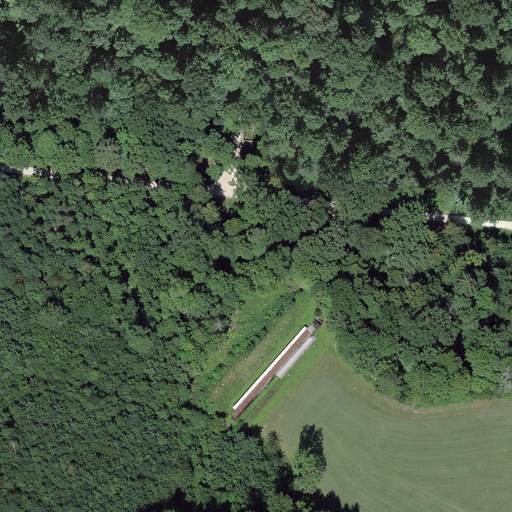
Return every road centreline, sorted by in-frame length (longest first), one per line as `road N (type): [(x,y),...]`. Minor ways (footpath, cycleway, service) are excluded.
road 1 (track): [(511,223),(0,166)]
road 2 (track): [(239,191),(238,89),(225,66),(198,45),(65,0)]
